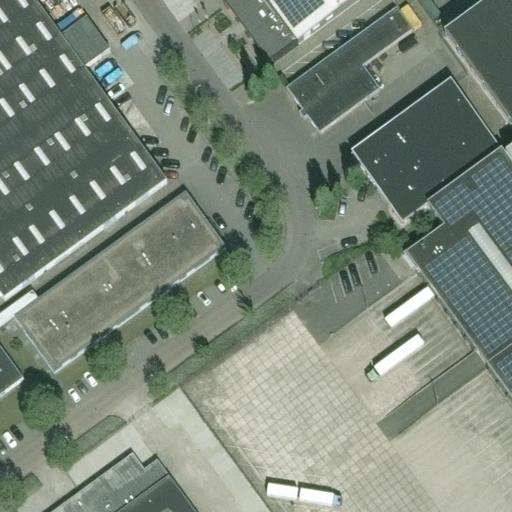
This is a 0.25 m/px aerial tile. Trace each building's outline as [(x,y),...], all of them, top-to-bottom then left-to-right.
[(0,0),(0,396),(22,380),(0,349),(0,328),(13,319),(53,374),(225,250),(185,194),(37,301),(32,294),(0,316),(0,296),(4,302),(166,184),(83,70),(109,52),(85,19),(60,38),(32,0),(0,0)] [(236,0),(231,4),(230,9),(270,63),(274,63),(361,0),(236,0)] [(286,90),(302,112),(299,114),(303,120),(307,118),(319,135),(379,91),(362,68),(411,32),(395,10),(286,90)] [(444,230),(405,258),(494,379),(511,365),(511,167),(453,86),(353,158),(402,225),(427,207),(444,230)] [(511,365),(494,379),(511,404),(511,365)] [(140,474),(128,457),(53,511),(191,511),(168,480),(168,479),(156,462),(140,474)]
